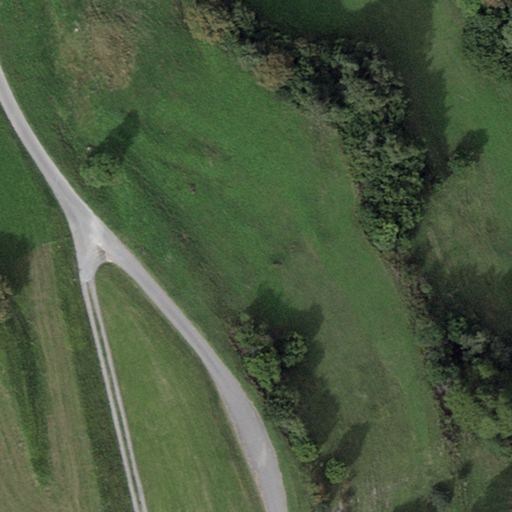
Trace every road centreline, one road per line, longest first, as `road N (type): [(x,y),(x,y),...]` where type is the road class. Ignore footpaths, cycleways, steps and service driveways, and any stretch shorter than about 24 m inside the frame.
road 1 (track): [(0,43),(22,131),(79,214),(218,368),(264,454),(274,511)]
road 2 (track): [(79,214),(140,511)]
